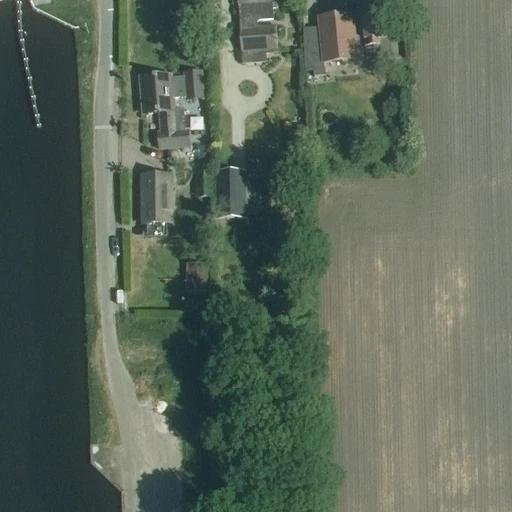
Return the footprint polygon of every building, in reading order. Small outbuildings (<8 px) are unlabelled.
[(276,30),(258,31),(257,22),(274,22),(273,12),(277,12),(276,0),(237,0),(239,14),(240,14),(241,32),(242,56),(278,54),(276,30)] [(349,0),(351,7),(360,6),(361,18),(320,22),(321,31),(305,32),(308,81),(316,80),(327,79),(325,66),(358,63),(357,52),(391,48),(390,32),(394,32),(393,24),(389,24),(387,3),(391,3),(390,0),(349,0)] [(186,151),(184,135),(185,135),(182,112),(175,113),(174,102),(203,99),(201,77),(186,78),(186,81),(170,82),(170,80),(141,82),(145,119),(160,117),(162,137),(159,137),(161,154),(186,151)] [(288,133),(289,158),(305,157),(305,133),(288,133)] [(197,195),(213,195),(213,174),(197,174),(197,195)] [(216,222),(248,222),(247,174),(215,174),(216,222)] [(172,180),(144,181),(145,229),(173,228),(172,180)] [(187,266),(186,294),(210,294),(210,266),(187,266)] [(289,280),(289,288),(298,288),(297,280),(289,280)]
